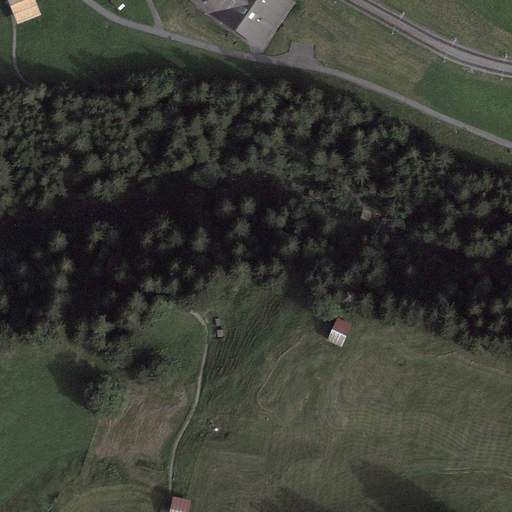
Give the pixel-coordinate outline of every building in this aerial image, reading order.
[(12,0),(15,8),(32,1),(31,0),(12,0)] [(118,9),(126,0),(112,0),(111,2),(118,9)] [(197,0),(197,1),(262,46),(283,15),(285,17),(288,11),(286,10),(290,5),(283,0),(197,0)] [(15,8),(18,14),(35,7),(32,1),(15,8)] [(35,7),(18,14),(21,21),(37,14),(35,7)] [(330,341),(340,345),(349,326),(339,321),(330,341)] [(175,500),(172,511),(186,511),(190,502),(175,500)]
